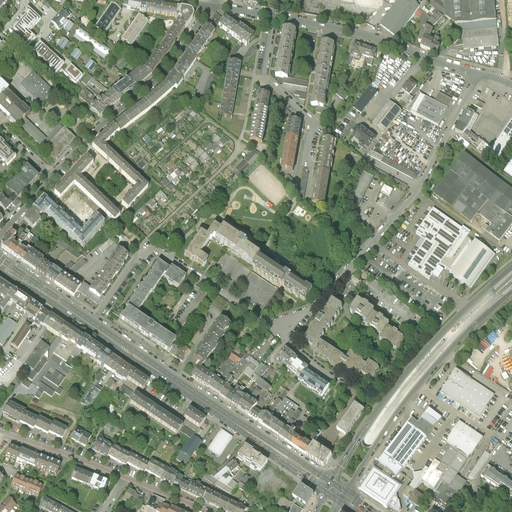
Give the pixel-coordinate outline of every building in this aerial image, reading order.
[(146,12),(147,2),(134,0),(133,0),(123,0),(122,8),(146,12)] [(332,0),(376,9),(377,2),(383,4),(383,0),(332,0)] [(399,0),(398,2),(380,26),(396,39),(419,8),(408,0),(399,0)] [(444,2),(441,2),(439,1),(438,0),(425,0),(424,1),(445,16),(444,5),(444,2)] [(494,0),(443,0),(444,2),(444,5),(445,16),(462,31),(464,49),(499,45),(494,0)] [(40,2),(36,6),(40,10),(42,8),(47,12),(49,10),(47,9),(49,7),(46,4),(44,6),(40,2)] [(146,12),(160,14),(162,5),(147,2),(146,12)] [(177,8),(162,5),(160,14),(175,17),(177,8)] [(22,47),(25,49),(35,38),(29,32),(30,31),(30,32),(32,29),(32,28),(33,27),(34,27),(40,20),(27,8),(17,20),(18,21),(9,31),(15,37),(13,39),(18,43),(19,41),(24,45),(22,47)] [(189,10),(177,8),(175,17),(178,21),(186,27),(193,17),(192,12),(189,10)] [(71,15),(64,9),(51,23),(60,32),(68,23),(66,21),(71,15)] [(108,11),(102,21),(112,27),(118,17),(108,11)] [(443,17),(437,12),(434,15),(431,18),(437,24),(443,17)] [(220,18),(217,16),(216,17),(213,17),(210,21),(209,24),(207,26),(206,27),(214,32),(218,26),(223,20),(220,18)] [(139,18),(131,29),(139,35),(147,24),(139,18)] [(218,26),(232,36),(238,27),(224,18),(223,20),(218,26)] [(430,30),(437,24),(431,18),(427,23),(424,27),(430,30)] [(103,39),(112,27),(102,21),(94,32),(103,39)] [(186,27),(178,21),(166,38),(167,39),(174,43),(186,27)] [(73,26),(68,23),(60,32),(67,37),(69,35),(66,32),(68,33),(73,26)] [(206,26),(187,53),(195,59),(214,32),(206,27),(206,26)] [(253,36),(239,26),(238,27),(232,36),(236,39),(237,37),(243,42),(242,43),(246,46),(253,36)] [(433,31),(430,30),(424,27),(418,42),(422,43),(425,38),(429,40),(433,31)] [(284,28),(282,41),(294,43),(296,31),(284,28)] [(131,47),(139,35),(131,29),(123,41),(131,47)] [(110,51),(79,30),(74,39),(104,60),(110,51)] [(320,42),(321,43),(334,45),(342,46),(343,40),(322,36),(320,42)] [(188,49),(193,39),(190,37),(185,47),(188,49)] [(68,43),(62,38),(57,46),(63,50),(68,43)] [(434,42),(429,40),(425,38),(422,43),(420,48),(430,52),(434,42)] [(435,38),(434,42),(430,52),(436,54),(440,46),(437,45),(439,40),(435,38)] [(175,44),(174,43),(167,39),(157,53),(164,59),(165,59),(175,44)] [(292,55),(294,43),(282,41),(279,53),(292,55)] [(43,62),(52,53),(40,42),(31,52),(34,54),(33,56),(39,62),(41,60),(43,62)] [(226,58),(231,61),(241,47),(237,43),(226,58)] [(321,43),(319,55),(332,58),(334,45),(321,43)] [(361,55),(365,57),(367,48),(354,44),(350,55),(350,56),(352,56),(360,59),(361,55)] [(255,50),(251,47),(241,61),(246,64),(255,50)] [(376,50),(367,48),(365,57),(373,59),(376,50)] [(76,50),(71,57),(77,62),(78,59),(82,54),(76,50)] [(64,63),(52,53),(43,62),(46,64),(44,66),(51,72),(52,70),(55,73),(64,63)] [(152,75),(164,59),(157,53),(156,53),(144,69),(152,75)] [(195,59),(187,53),(175,69),(174,72),(172,73),(182,80),(196,60),(195,59)] [(279,53),(277,64),(290,67),(292,55),(279,53)] [(329,70),(332,58),(319,55),(317,68),(329,70)] [(127,63),(125,60),(118,66),(120,69),(127,63)] [(96,65),(90,61),(85,68),(90,73),(96,65)] [(229,62),(226,76),(238,78),(241,64),(229,62)] [(288,78),(290,67),(277,64),(276,76),(283,77),(288,78)] [(70,65),(63,73),(67,76),(68,75),(72,79),(71,80),(75,84),(82,75),(70,65)] [(139,86),(152,75),(144,69),(141,67),(128,78),(126,80),(136,88),(139,86)] [(317,68),(315,81),(327,83),(329,70),(317,68)] [(52,91),(33,72),(24,81),(20,85),(40,104),(52,91)] [(182,81),(182,80),(172,73),(164,84),(172,90),(175,87),(177,88),(182,81)] [(215,75),(210,73),(198,105),(203,107),(215,75)] [(88,75),(82,82),(86,86),(89,81),(106,95),(109,91),(88,75)] [(226,76),(224,89),(236,92),(238,78),(226,76)] [(308,81),(288,78),(283,77),(282,83),(307,87),(308,81)] [(136,88),(126,80),(125,81),(110,92),(121,100),(134,89),(136,88)] [(417,85),(409,80),(402,89),(402,90),(406,93),(409,95),(417,85)] [(325,95),(327,83),(315,81),(313,93),(325,95)] [(0,101),(7,93),(8,92),(0,85),(0,84),(0,101)] [(164,84),(154,93),(161,100),(172,90),(164,84)] [(378,93),(370,87),(362,95),(360,93),(357,97),(360,99),(353,108),(361,114),(378,93)] [(79,97),(91,107),(92,106),(93,106),(95,104),(96,106),(98,104),(97,103),(98,101),(85,89),(79,97)] [(224,89),(221,103),(233,105),(236,92),(224,89)] [(344,101),(348,96),(338,89),(334,93),(344,101)] [(399,102),(406,93),(402,90),(395,98),(399,102)] [(110,92),(103,100),(112,107),(121,100),(110,92)] [(17,127),(19,126),(25,119),(30,114),(23,107),(22,107),(7,93),(0,101),(0,109),(10,119),(9,120),(17,127)] [(161,100),(154,93),(144,101),(150,109),(161,100)] [(259,93),(256,107),(268,110),(270,95),(267,95),(259,93)] [(323,108),(325,95),(313,93),(310,106),(316,107),(323,108)] [(406,111),(411,113),(420,95),(421,93),(420,93),(407,109),(406,111)] [(434,102),(447,109),(452,100),(439,93),(434,102)] [(438,127),(447,109),(434,102),(420,95),(411,113),(438,127)] [(98,104),(96,106),(105,113),(112,107),(103,100),(102,99),(101,100),(100,99),(99,101),(98,101),(97,103),(98,104)] [(481,108),(484,103),(475,100),(473,105),(481,108)] [(144,101),(134,109),(139,117),(150,109),(144,101)] [(372,124),(384,133),(401,111),(389,101),(372,124)] [(231,119),(233,105),(221,103),(219,117),(231,119)] [(99,119),(105,113),(96,106),(95,104),(93,106),(92,106),(91,107),(90,107),(92,109),(90,111),(99,119)] [(256,107),(253,124),(266,127),(269,110),(268,110),(256,107)] [(280,111),(289,120),(291,120),(294,117),(283,107),(280,111)] [(323,108),(316,107),(315,112),(328,115),(329,109),(323,108)] [(139,117),(134,109),(123,117),(129,125),(139,117)] [(192,110),(188,114),(193,119),(197,115),(192,110)] [(488,157),(493,150),(470,132),(478,117),(468,112),(467,114),(465,113),(452,136),(467,148),(469,145),(487,158),(488,157)] [(129,125),(123,117),(113,126),(118,132),(120,133),(129,125)] [(45,150),(64,129),(60,126),(47,140),(25,119),(19,126),(45,150)] [(289,120),(286,136),(298,138),(301,122),(291,120),(289,120)] [(511,146),(511,123),(493,150),(488,157),(499,164),(511,146)] [(253,124),(250,141),(263,144),(266,127),(253,124)] [(113,126),(101,137),(107,142),(118,132),(113,126)] [(353,130),(354,136),(352,138),(360,144),(359,146),(365,151),(367,149),(367,150),(376,139),(361,127),(359,129),(353,130)] [(55,162),(76,141),(64,129),(45,150),(43,151),(55,162)] [(295,154),(298,138),(286,136),(283,152),(295,154)] [(107,142),(101,137),(92,147),(102,155),(107,149),(104,146),(107,142)] [(323,139),(320,155),(332,157),(335,141),(323,139)] [(19,159),(0,140),(0,160),(9,170),(19,159)] [(163,147),(160,143),(155,147),(159,151),(163,147)] [(119,161),(107,149),(102,155),(107,160),(106,160),(109,162),(114,167),(119,161)] [(415,174),(371,150),(367,155),(412,179),(415,174)] [(242,158),(233,167),(242,176),(251,166),(259,158),(253,151),(244,160),(242,158)] [(204,164),(210,158),(204,152),(198,158),(204,164)] [(292,170),(295,154),(283,152),(281,168),(292,170)] [(349,171),(357,156),(351,153),(343,169),(349,171)] [(330,172),(332,157),(320,155),(318,170),(330,172)] [(478,213),(492,224),(502,212),(507,216),(510,211),(511,212),(511,191),(465,155),(434,194),(471,223),(478,213)] [(90,156),(79,168),(85,174),(96,162),(90,156)] [(129,169),(119,161),(114,167),(119,171),(121,173),(126,178),(131,172),(129,169)] [(407,186),(363,163),(361,168),(405,191),(407,186)] [(11,192),(12,191),(21,199),(42,177),(30,166),(8,189),(11,192)] [(179,167),(166,177),(173,185),(179,181),(177,178),(181,174),(179,172),(182,170),(179,167)] [(79,168),(68,180),(74,186),(77,183),(82,177),(85,174),(79,168)] [(298,199),(304,200),(308,174),(305,174),(306,168),(303,168),(298,199)] [(318,170),(315,187),(327,189),(330,172),(318,170)] [(136,176),(131,172),(126,178),(133,184),(138,178),(138,177),(136,176)] [(346,177),(357,183),(360,178),(349,172),(346,177)] [(373,178),(362,173),(360,178),(357,183),(351,194),(360,199),(361,200),(373,178)] [(288,188),(295,181),(289,175),(282,181),(288,188)] [(77,183),(90,195),(96,189),(82,177),(77,183)] [(148,187),(138,178),(133,184),(136,187),(133,191),(139,197),(148,187)] [(63,197),(74,186),(68,180),(57,192),(63,197)] [(389,197),(393,191),(384,186),(381,193),(389,197)] [(324,205),(327,189),(315,187),(312,203),(324,205)] [(109,202),(96,189),(90,195),(104,208),(109,202)] [(11,192),(7,197),(15,205),(16,204),(21,199),(12,191),(11,192)] [(139,197),(133,191),(128,196),(126,198),(122,203),(127,209),(139,197)] [(164,196),(161,192),(156,197),(159,201),(164,196)] [(353,212),(360,199),(351,194),(344,207),(353,212)] [(0,200),(0,205),(7,212),(8,212),(9,211),(15,205),(7,197),(5,195),(0,200)] [(47,209),(51,213),(57,207),(47,198),(37,208),(43,213),(47,209)] [(156,204),(153,200),(148,204),(152,208),(156,204)] [(123,214),(109,202),(104,208),(117,220),(123,214)] [(51,213),(63,224),(68,218),(57,207),(51,213)] [(44,214),(43,213),(37,208),(26,219),(35,227),(43,220),(41,218),(44,214)] [(425,241),(408,266),(429,281),(432,276),(438,280),(444,271),(439,268),(439,266),(445,268),(444,270),(450,271),(449,273),(453,274),(451,277),(470,290),(494,255),(475,242),(474,244),(467,239),(471,233),(463,228),(462,229),(433,209),(415,234),(425,241)] [(7,212),(2,218),(5,221),(12,214),(9,211),(8,212),(7,212)] [(511,226),(511,219),(507,216),(502,212),(492,224),(490,228),(485,225),(482,229),(500,243),(511,226)] [(99,216),(88,229),(93,234),(105,222),(99,216)] [(81,230),(68,218),(63,224),(76,236),(81,230)] [(29,230),(23,224),(19,228),(25,234),(29,230)] [(187,254),(185,257),(192,263),(193,262),(202,268),(204,264),(205,265),(207,262),(199,256),(209,241),(210,241),(213,238),(215,239),(221,232),(213,227),(206,238),(200,234),(186,253),(187,254)] [(84,244),(93,234),(88,229),(84,233),(81,230),(76,236),(84,244)] [(246,245),(222,229),(221,232),(215,239),(235,253),(235,254),(254,266),(260,257),(261,256),(245,246),(246,245)] [(4,248),(10,252),(16,244),(18,242),(16,240),(19,236),(15,232),(4,243),(4,248)] [(19,243),(21,244),(23,246),(29,238),(25,235),(19,243)] [(102,247),(106,251),(116,242),(112,238),(102,247)] [(60,244),(68,249),(72,246),(64,240),(60,244)] [(10,252),(16,256),(23,246),(21,244),(20,246),(16,244),(10,252)] [(16,256),(26,262),(34,251),(30,248),(29,250),(23,246),(16,256)] [(85,254),(72,246),(68,249),(80,258),(85,254)] [(121,249),(112,261),(122,269),(131,256),(121,249)] [(26,262),(39,271),(46,261),(47,259),(34,250),(34,251),(26,262)] [(69,279),(87,262),(83,257),(74,265),(70,261),(63,267),(66,271),(64,273),(69,279)] [(285,275),(260,257),(254,266),(253,267),(279,284),(299,297),(300,296),(305,300),(306,298),(307,299),(313,290),(307,286),(305,287),(292,278),(292,277),(286,273),(285,275)] [(39,271),(44,278),(51,268),(46,261),(39,271)] [(112,261),(105,272),(115,279),(122,269),(112,261)] [(170,271),(158,263),(156,267),(142,288),(142,287),(126,310),(128,311),(135,315),(136,313),(138,314),(151,294),(152,294),(165,276),(166,277),(170,271)] [(63,276),(51,268),(44,278),(53,284),(63,276)] [(172,269),(170,271),(166,277),(164,279),(169,282),(168,283),(174,287),(174,286),(179,289),(186,278),(172,269)] [(105,272),(99,281),(109,288),(115,279),(105,272)] [(53,284),(64,291),(72,281),(63,275),(63,276),(53,284)] [(12,289),(0,280),(0,295),(5,299),(6,298),(12,290),(12,289)] [(80,286),(72,281),(64,291),(72,297),(77,290),(80,286)] [(105,294),(109,288),(99,281),(94,287),(92,290),(103,297),(105,294)] [(107,296),(105,294),(103,297),(92,290),(94,287),(86,282),(80,286),(77,290),(102,304),(107,296)] [(399,282),(394,287),(412,301),(416,296),(399,282)] [(18,294),(12,290),(6,298),(9,300),(13,302),(18,294)] [(32,303),(18,294),(13,302),(12,303),(26,312),(32,303)] [(216,295),(209,305),(221,313),(228,303),(216,295)] [(7,303),(9,300),(6,298),(5,299),(0,307),(0,310),(2,312),(8,303),(7,303)] [(318,342),(328,327),(329,327),(342,307),(333,301),(319,321),(319,320),(305,341),(315,347),(318,342)] [(374,312),(368,308),(369,307),(365,304),(364,305),(357,301),(350,311),(367,323),(373,315),(374,312)] [(183,302),(180,314),(188,316),(190,308),(187,307),(188,303),(183,302)] [(42,310),(32,303),(26,312),(24,315),(34,322),(36,320),(42,310)] [(50,316),(42,310),(36,320),(44,326),(50,316)] [(176,344),(135,315),(128,311),(121,322),(126,326),(127,324),(139,332),(139,333),(152,342),(153,342),(165,350),(164,352),(168,355),(176,344)] [(379,319),(373,315),(367,323),(366,325),(383,336),(387,329),(390,326),(383,322),(384,320),(380,318),(379,319)] [(52,317),(50,316),(44,326),(43,327),(45,327),(59,337),(66,326),(52,317)] [(16,324),(7,318),(0,327),(0,344),(1,345),(16,324)] [(194,358),(202,363),(204,364),(230,326),(221,319),(218,324),(211,334),(204,343),(198,353),(194,358)] [(28,328),(23,325),(9,346),(15,351),(28,332),(26,331),(28,328)] [(76,347),(77,348),(84,338),(67,327),(66,326),(59,337),(58,338),(59,338),(61,340),(67,344),(68,342),(76,347)] [(404,340),(398,336),(399,335),(394,332),(394,333),(387,329),(383,336),(380,340),(397,351),(404,340)] [(90,342),(84,338),(77,348),(77,349),(80,352),(81,350),(84,352),(90,342)] [(66,363),(76,347),(68,342),(67,344),(61,340),(52,353),(66,363)] [(103,351),(90,342),(84,352),(96,360),(103,351)] [(344,373),(346,369),(350,363),(347,361),(318,342),(315,347),(315,348),(313,352),(344,373)] [(41,343),(20,372),(27,378),(32,371),(33,371),(42,359),(49,349),(41,343)] [(181,347),(176,344),(168,355),(172,357),(174,358),(181,347)] [(184,349),(181,347),(174,358),(183,364),(191,353),(186,350),(186,348),(184,349)] [(237,347),(233,352),(239,356),(242,351),(237,347)] [(253,349),(246,355),(248,358),(250,357),(255,352),(253,349)] [(277,359),(288,368),(297,358),(286,349),(277,359)] [(112,357),(103,351),(96,360),(95,362),(104,369),(105,368),(112,357)] [(233,352),(228,359),(236,364),(242,358),(239,356),(233,352)] [(217,373),(225,378),(228,375),(230,377),(229,378),(232,380),(236,382),(236,383),(244,374),(248,369),(254,373),(260,366),(250,357),(248,358),(246,355),(242,358),(236,364),(228,359),(217,373)] [(351,355),(347,361),(350,363),(346,369),(360,379),(363,376),(372,382),(380,370),(370,364),(368,368),(364,365),(364,364),(351,355)] [(111,372),(112,373),(120,362),(119,361),(112,357),(105,368),(111,372)] [(309,368),(297,358),(288,368),(301,378),(307,369),(309,368)] [(46,362),(42,359),(33,371),(32,371),(27,378),(32,381),(37,374),(38,374),(46,362)] [(131,369),(120,362),(112,373),(124,380),(126,382),(128,380),(133,371),(131,369)] [(192,378),(205,387),(211,377),(200,370),(204,364),(202,363),(198,369),(192,378)] [(244,374),(256,383),(261,379),(268,370),(262,364),(260,366),(254,373),(248,369),(244,374)] [(314,374),(307,369),(301,378),(298,383),(322,401),(332,387),(324,382),(314,374)] [(456,370),(440,393),(479,418),(494,395),(456,370)] [(44,378),(58,387),(65,378),(55,371),(52,376),(47,373),(44,378)] [(149,381),(133,371),(128,380),(143,390),(149,381)] [(99,375),(91,387),(101,393),(103,389),(98,386),(103,378),(99,375)] [(223,386),(229,378),(230,377),(228,375),(225,378),(220,384),(223,386)] [(269,381),(272,384),(278,378),(276,376),(269,381)] [(216,380),(211,377),(205,387),(214,393),(220,384),(215,381),(216,380)] [(214,393),(220,397),(232,380),(229,378),(223,386),(220,384),(214,393)] [(114,382),(109,379),(105,385),(110,389),(114,382)] [(272,388),(261,379),(256,383),(264,390),(268,393),(268,392),(272,388)] [(32,385),(24,380),(21,385),(29,390),(32,385)] [(220,397),(225,400),(231,392),(230,391),(236,382),(232,380),(220,397)] [(15,390),(19,385),(16,382),(11,386),(15,390)] [(55,392),(40,382),(37,387),(39,389),(34,396),(39,400),(44,392),(52,397),(55,392)] [(255,400),(264,390),(256,383),(247,395),(255,400)] [(129,398),(133,392),(123,386),(119,391),(129,398)] [(58,387),(55,392),(60,396),(63,391),(58,387)] [(91,387),(80,403),(89,409),(101,393),(91,387)] [(225,400),(230,404),(238,394),(241,391),(237,389),(233,394),(231,392),(225,400)] [(294,390),(286,400),(296,406),(299,409),(300,407),(306,399),(294,390)] [(268,393),(256,406),(256,407),(259,409),(269,397),(270,398),(272,396),(268,392),(268,393)] [(130,402),(146,413),(151,404),(136,394),(130,402)] [(230,404),(237,408),(245,398),(238,394),(230,404)] [(256,406),(245,398),(237,408),(248,416),(253,411),(256,407),(256,406)] [(286,400),(282,405),(278,411),(283,414),(276,423),(281,426),(296,406),(286,400)] [(5,404),(1,412),(8,415),(7,417),(17,423),(18,421),(23,411),(24,410),(8,402),(6,405),(5,404)] [(269,430),(270,431),(276,423),(271,419),(278,411),(282,405),(278,402),(265,419),(261,425),(262,425),(269,430)] [(146,413),(161,423),(167,415),(151,404),(146,413)] [(355,405),(346,418),(355,424),(364,411),(355,405)] [(299,409),(296,406),(281,426),(286,429),(289,431),(294,423),(296,424),(304,410),(300,407),(299,409)] [(205,419),(190,409),(184,417),(199,428),(205,419)] [(37,418),(23,411),(18,421),(31,428),(33,426),(37,418)] [(248,416),(256,422),(261,416),(253,411),(248,416)] [(412,418),(378,462),(386,468),(383,472),(381,475),(374,470),(361,490),(386,507),(393,511),(401,511),(402,511),(398,495),(402,488),(389,480),(391,476),(393,473),(397,476),(400,473),(438,423),(426,414),(418,424),(412,418)] [(183,426),(167,415),(161,423),(177,434),(183,426)] [(38,416),(37,418),(33,426),(46,433),(47,431),(51,423),(38,416)] [(256,422),(261,425),(265,419),(261,416),(256,422)] [(346,437),(355,424),(346,418),(337,431),(346,437)] [(52,421),(51,423),(47,431),(60,438),(65,428),(52,421)] [(408,498),(413,489),(416,485),(418,487),(420,483),(434,492),(441,480),(450,486),(457,473),(483,437),(459,422),(428,468),(424,465),(422,470),(412,472),(413,479),(411,481),(403,495),(408,498)] [(270,431),(280,438),(286,429),(281,426),(276,423),(270,431)] [(191,439),(193,436),(194,435),(184,427),(181,432),(191,439)] [(70,438),(77,442),(82,432),(75,428),(70,438)] [(280,438),(286,442),(292,433),(289,431),(286,429),(280,438)] [(286,442),(293,446),(299,438),(294,435),(297,432),(294,430),(292,433),(286,442)] [(313,448),(315,444),(322,434),(316,430),(306,443),(313,448)] [(221,431),(207,450),(219,458),(232,439),(221,431)] [(89,436),(82,432),(77,442),(84,445),(89,436)] [(202,442),(193,436),(191,439),(181,452),(186,455),(190,458),(202,442)] [(105,458),(106,455),(112,446),(97,438),(90,449),(105,458)] [(293,446),(300,451),(306,443),(299,438),(293,446)] [(300,451),(307,456),(313,448),(306,443),(300,451)] [(12,444),(7,454),(18,459),(19,458),(23,448),(12,444)] [(315,444),(313,448),(307,456),(311,459),(320,465),(325,468),(332,456),(315,444)] [(124,465),(125,463),(129,454),(112,445),(112,446),(106,455),(124,465)] [(241,459),(243,460),(250,451),(251,450),(243,445),(236,454),(242,458),(241,459)] [(23,447),(23,448),(19,458),(26,461),(25,462),(28,464),(29,462),(37,465),(42,454),(23,447)] [(265,462),(250,451),(243,460),(242,461),(249,466),(248,467),(252,470),(254,466),(260,470),(265,462)] [(181,462),(186,455),(181,452),(176,458),(181,462)] [(142,472),(144,470),(148,463),(130,453),(129,454),(125,463),(142,472)] [(53,459),(42,454),(37,465),(48,470),(48,469),(53,459)] [(53,458),(53,459),(48,469),(59,473),(63,462),(53,458)] [(144,470),(159,479),(165,468),(150,459),(148,463),(144,470)] [(232,460),(224,467),(227,470),(229,473),(237,466),(232,460)] [(481,476),(493,485),(500,475),(488,466),(481,476)] [(74,477),(90,484),(94,474),(78,467),(74,477)] [(218,481),(225,486),(230,479),(230,478),(227,476),(224,479),(220,477),(225,472),(227,470),(224,467),(216,474),(212,477),(218,481)] [(159,479),(170,485),(177,475),(178,474),(165,468),(159,479)] [(32,479),(19,473),(14,484),(27,489),(28,489),(32,479)] [(111,481),(94,474),(90,484),(107,491),(111,481)] [(170,485),(176,488),(182,478),(182,477),(177,475),(170,485)] [(493,485),(505,493),(511,483),(511,482),(500,475),(493,485)] [(32,478),(32,479),(28,489),(41,494),(45,483),(32,478)] [(184,479),(182,478),(176,488),(185,493),(191,482),(187,480),(187,481),(183,480),(184,479)] [(233,490),(235,487),(236,484),(230,479),(225,486),(233,490)] [(185,493),(201,500),(206,489),(191,482),(185,493)] [(236,484),(235,487),(243,492),(247,487),(238,482),(236,484)] [(313,494),(301,486),(293,497),(297,500),(306,506),(313,494)] [(139,491),(133,487),(127,496),(137,503),(141,497),(143,495),(138,492),(139,491)] [(214,507),(219,496),(206,489),(201,500),(214,507)] [(413,489),(408,498),(407,501),(419,508),(426,497),(413,489)] [(12,495),(7,500),(15,507),(19,503),(14,499),(15,498),(12,495)] [(42,505),(47,508),(52,499),(47,496),(42,505)] [(161,496),(159,499),(156,504),(161,506),(165,502),(168,498),(161,496)] [(229,501),(219,496),(214,507),(224,511),(229,501)] [(154,497),(150,505),(159,510),(161,506),(156,504),(159,499),(154,497)] [(47,508),(53,511),(58,502),(52,499),(47,508)] [(12,511),(15,507),(7,500),(4,504),(12,510),(12,511)] [(297,500),(294,506),(303,511),(306,506),(297,500)] [(224,511),(225,511),(232,511),(236,504),(229,501),(224,511)] [(53,511),(54,511),(60,511),(64,505),(58,502),(53,511)] [(159,510),(164,511),(178,511),(181,507),(174,504),(173,506),(165,502),(161,506),(159,510)] [(3,503),(0,507),(5,511),(10,511),(12,510),(4,504),(3,503)]
